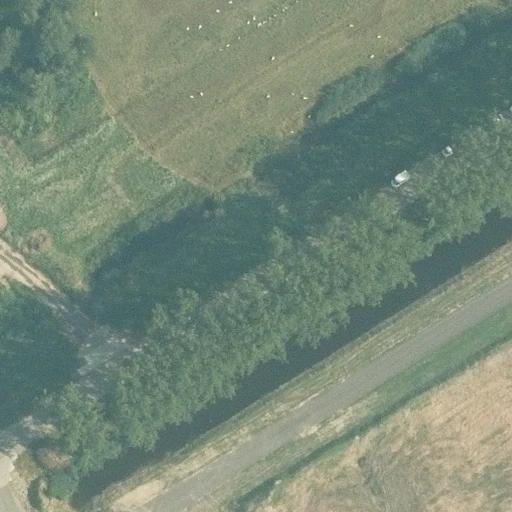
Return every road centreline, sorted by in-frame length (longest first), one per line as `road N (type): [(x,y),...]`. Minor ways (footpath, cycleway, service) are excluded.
road 1 (unclassified): [(0,439),(511,122)]
road 2 (residential): [(162,511),(511,293)]
